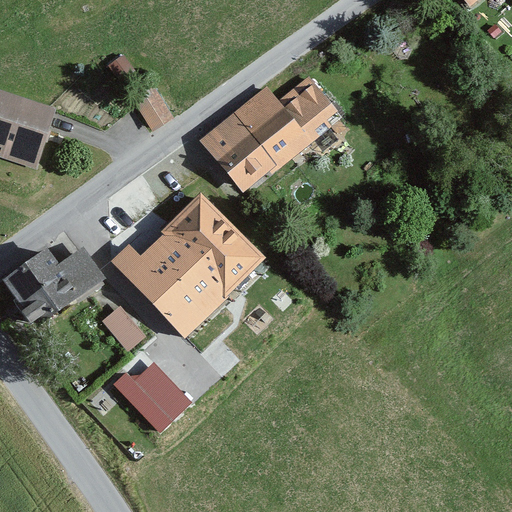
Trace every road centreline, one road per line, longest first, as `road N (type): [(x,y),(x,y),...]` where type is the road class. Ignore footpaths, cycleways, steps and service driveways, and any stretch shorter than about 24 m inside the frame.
road 1 (residential): [(360,0),(0,257)]
road 2 (tertiary): [(108,511),(0,356)]
